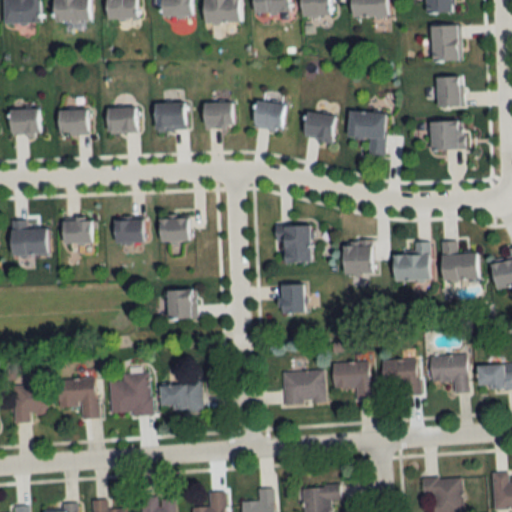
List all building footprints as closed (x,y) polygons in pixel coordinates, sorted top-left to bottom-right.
[(39,0),(4,0),(4,22),(40,22),(39,0)] [(53,0),(54,21),(90,21),(89,0),(53,0)] [(137,18),(136,0),(106,0),(107,18),(137,18)] [(192,16),(191,0),(161,0),(162,16),(192,16)] [(204,0),(204,21),(240,21),(240,0),(204,0)] [(253,0),(253,13),(289,13),(289,0),(253,0)] [(332,16),(331,0),(300,0),(301,16),(332,16)] [(351,0),(352,16),(388,16),(387,0),(351,0)] [(425,0),(425,13),(454,13),(454,0),(425,0)] [(461,61),(461,25),(431,25),(431,61),(461,61)] [(436,77),(436,108),(461,108),(461,77),(436,77)] [(281,130),(284,104),(256,101),(253,127),(281,130)] [(185,130),(185,103),(155,103),(155,130),(185,130)] [(203,103),(203,128),(233,128),(233,103),(203,103)] [(137,108),(107,108),(107,133),(137,133),(137,108)] [(9,135),(40,135),(40,110),(9,110),(9,135)] [(88,135),(88,110),(58,110),(58,135),(88,135)] [(332,140),(335,116),(307,112),(303,136),(332,140)] [(348,138),(384,138),(384,112),(348,112),(348,138)] [(430,122),(430,150),(464,150),(463,121),(430,122)] [(189,241),(189,218),(160,218),(160,241),(189,241)] [(11,220),(11,254),(47,254),(47,229),(27,229),(27,220),(11,220)] [(63,220),(63,243),(92,243),(92,220),(63,220)] [(114,220),(114,242),(144,242),(143,220),(114,220)] [(282,226),(282,262),(310,262),(310,226),(282,226)] [(373,274),(373,241),(343,241),(343,274),(373,274)] [(441,241),(442,280),(478,279),(477,253),(457,254),(457,241),(441,241)] [(430,242),(415,242),(415,255),(394,255),(394,281),(430,281),(430,242)] [(491,264),(495,289),(511,286),(511,247),(509,248),(511,260),(491,264)] [(304,284),(280,284),(280,313),(304,313),(304,284)] [(197,290),(167,290),(167,318),(197,318),(197,290)] [(430,356),(431,382),(453,381),(454,393),(468,393),(467,355),(430,356)] [(381,360),(382,385),(400,385),(400,396),(420,396),(418,359),(381,360)] [(333,362),(333,388),(355,388),(355,399),(372,399),(372,362),(333,362)] [(511,389),(511,365),(477,365),(477,389),(511,389)] [(325,404),(324,370),(283,371),(283,404),(325,404)] [(109,381),(110,416),(151,414),(150,372),(123,373),(123,381),(109,381)] [(57,407),(80,406),(80,419),(99,417),(96,378),(55,380),(57,407)] [(202,409),(201,381),(160,383),(161,410),(202,409)] [(30,423),(30,413),(47,413),(47,385),(13,385),(13,423),(30,423)] [(492,472),(494,510),(511,508),(511,475),(508,476),(508,472),(492,472)] [(433,511),(463,511),(463,478),(423,478),(423,497),(433,497),(433,511)] [(330,511),(330,501),(340,501),(340,485),(303,486),(303,511),(330,511)] [(241,511),(273,511),(273,489),(258,489),(258,502),(241,502),(241,511)] [(224,511),(224,492),(209,492),(209,507),(192,508),(192,511),(224,511)] [(173,511),(173,497),(158,498),(158,496),(140,496),(141,511),(145,511),(173,511)] [(107,499),(92,499),(92,511),(125,511),(125,508),(107,508),(107,499)] [(42,511),(77,511),(77,503),(60,503),(60,511),(42,511)]
